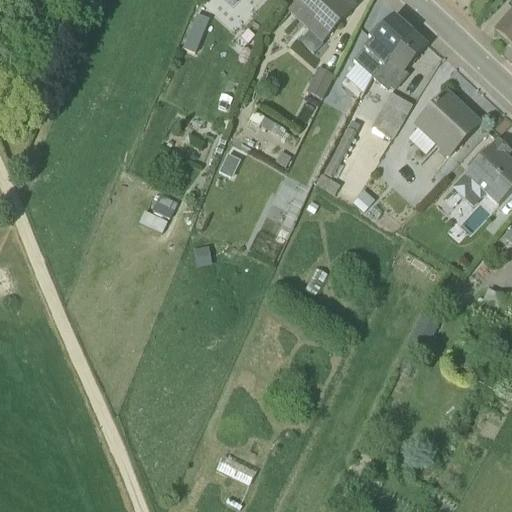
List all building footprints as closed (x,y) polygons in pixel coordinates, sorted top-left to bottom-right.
[(338,0),(306,0),(287,21),(321,53),(356,16),(338,0)] [(511,20),(495,43),(511,58),(511,20)] [(410,43),(392,27),(381,39),(378,36),(368,46),(371,49),(352,70),(354,71),(346,80),(365,98),(371,87),(410,43)] [(371,87),(386,100),(389,97),(393,101),(407,85),(403,80),(425,55),(410,43),(371,87)] [(333,86),(317,78),(305,102),(321,109),(333,86)] [(412,116),(390,103),(370,137),(390,150),(391,150),(412,116)] [(478,134),(445,103),(412,136),(416,140),(406,150),(424,166),(434,156),(448,169),(478,134)] [(280,151),(291,158),(303,140),(260,113),(243,139),(275,158),(280,151)] [(349,152),(359,130),(352,126),(341,148),(349,152)] [(347,153),(340,150),(329,172),(336,175),(347,153)] [(496,151),(451,199),(464,210),(471,203),(479,210),(484,205),(497,217),(511,200),(511,175),(505,168),(509,163),(496,151)] [(228,162),(219,181),(233,188),(242,168),(228,162)] [(339,195),(320,184),(315,193),(334,204),(339,195)] [(373,210),(362,200),(356,207),(356,208),(352,213),(363,221),(373,210)] [(145,218),(139,232),(165,242),(178,210),(160,203),(152,221),(145,218)] [(511,238),(503,249),(511,256),(511,238)] [(511,315),(511,311),(487,299),(476,322),(502,335),(511,315)] [(422,365),(441,327),(424,319),(405,357),(422,365)] [(511,359),(508,357),(503,365),(511,370),(511,359)]
